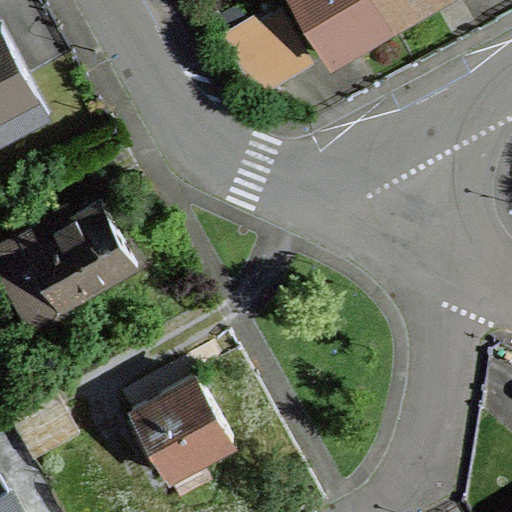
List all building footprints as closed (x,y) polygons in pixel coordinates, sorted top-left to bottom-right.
[(391,15),(382,0),(300,0),(330,51),(367,29),(391,15)] [(382,0),(391,15),(417,0),(382,0)] [(311,56),(280,3),(225,35),(256,88),(311,56)] [(0,135),(47,110),(22,63),(0,23),(0,135)] [(284,123),(294,125),(296,116),(286,114),(284,123)] [(43,215),(18,229),(33,256),(60,303),(63,301),(138,259),(121,230),(101,194),(72,210),(66,200),(43,213),(43,215)] [(33,256),(18,229),(0,239),(0,252),(10,269),(33,256)] [(33,256),(10,269),(7,271),(41,331),(70,314),(63,301),(60,303),(33,256)] [(195,453),(199,451),(233,433),(215,400),(198,369),(132,405),(167,468),(170,467),(166,460),(192,446),(195,453)] [(21,429),(66,404),(54,381),(9,406),(21,429)] [(79,427),(66,404),(21,429),(34,452),(79,427)] [(212,474),(199,451),(195,453),(192,446),(166,460),(170,467),(167,468),(180,491),(212,474)] [(20,511),(7,487),(0,491),(0,511),(20,511)]
